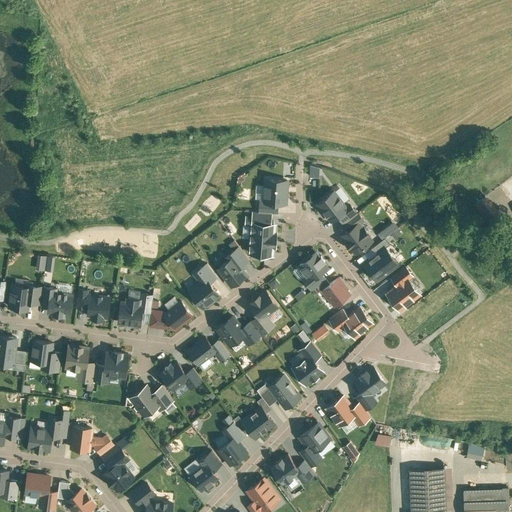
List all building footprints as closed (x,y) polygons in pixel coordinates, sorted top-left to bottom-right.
[(264,176),(263,199),(278,200),(285,200),(286,177),(264,176)] [(332,187),(316,199),(330,218),(337,213),(346,206),(332,187)] [(277,211),(278,200),(263,199),(258,199),(258,211),(271,211),(277,211)] [(346,206),(337,213),(343,222),(358,211),(352,202),(346,206)] [(251,222),(249,252),(273,253),(275,222),(270,221),(271,211),(258,211),(251,210),(251,214),(246,213),(245,221),(251,222)] [(358,211),(343,222),(349,230),(358,223),(364,219),(358,211)] [(393,220),(377,232),(382,238),(390,231),(395,237),(402,232),(393,220)] [(349,230),(341,235),(355,254),(372,242),(358,223),(349,230)] [(373,245),(377,250),(384,245),(387,242),(383,237),(373,245)] [(226,253),(229,257),(233,254),(241,264),(248,258),(238,245),(226,253)] [(377,250),(362,261),(375,279),(397,263),(384,245),(377,250)] [(322,272),(329,267),(316,250),(298,264),(306,275),(311,281),(322,272)] [(39,253),(38,269),(53,270),(54,254),(39,253)] [(229,257),(218,266),(231,283),(246,272),(241,264),(233,254),(229,257)] [(193,270),(200,279),(205,275),(208,280),(215,275),(204,261),(193,270)] [(405,267),(392,276),(398,284),(410,274),(405,267)] [(327,278),(322,272),(311,281),(306,275),(302,278),(312,290),(312,289),(326,279),(327,278)] [(200,279),(187,287),(202,307),(219,294),(208,280),(205,275),(200,279)] [(329,283),(321,289),(321,290),(334,307),(352,293),(338,276),(329,283)] [(329,283),(326,279),(312,289),(316,294),(321,290),(321,289),(329,283)] [(407,279),(388,293),(399,307),(418,293),(407,279)] [(26,286),(12,284),(9,305),(30,308),(31,301),(33,287),(32,287),(32,285),(26,284),(26,286)] [(43,286),(32,285),(32,287),(33,287),(31,301),(40,303),(43,286)] [(56,288),(43,286),(40,303),(49,304),(51,291),(55,292),(56,288)] [(266,287),(247,300),(257,314),(260,317),(266,312),(278,303),(266,287)] [(88,289),(80,288),(79,289),(77,305),(77,306),(86,307),(86,306),(87,293),(88,289)] [(55,292),(51,291),(49,304),(48,311),(54,312),(54,313),(63,314),(64,313),(69,314),(72,294),(55,292)] [(153,294),(141,293),(141,292),(140,292),(140,293),(139,299),(143,299),(142,310),(151,311),(151,308),(153,294)] [(110,296),(87,293),(86,306),(89,306),(88,314),(93,314),(92,317),(102,319),(103,316),(107,316),(110,296)] [(139,299),(129,298),(129,297),(128,297),(128,298),(127,302),(126,302),(121,302),(119,321),(140,324),(140,323),(142,310),(143,299),(139,299)] [(168,310),(165,313),(172,322),(175,326),(191,314),(181,301),(168,310)] [(373,322),(360,304),(347,313),(339,319),(345,327),(355,339),(365,332),(364,330),(373,322)] [(165,313),(168,310),(151,308),(151,311),(149,324),(167,326),(172,322),(165,313)] [(339,319),(347,313),(343,308),(328,319),(338,332),(345,327),(339,319)] [(260,317),(257,314),(250,320),(260,333),(275,323),(266,312),(260,317)] [(233,316),(218,327),(230,342),(240,334),(245,331),(241,326),(233,316)] [(250,320),(241,326),(245,331),(240,334),(247,343),(260,333),(250,320)] [(0,333),(0,363),(12,365),(13,361),(14,349),(15,336),(0,333)] [(206,335),(189,348),(199,362),(214,351),(217,349),(211,342),(206,335)] [(216,338),(211,342),(217,349),(214,351),(220,359),(228,353),(216,338)] [(311,352),(316,359),(322,354),(311,339),(299,348),(305,357),(311,352)] [(53,342),(35,340),(32,360),(43,362),(50,363),(51,351),(53,342)] [(88,347),(69,344),(66,366),(80,368),(86,369),(87,362),(88,347)] [(26,350),(14,349),(13,361),(24,362),(26,350)] [(130,352),(106,349),(104,363),(102,375),(109,376),(126,378),(130,352)] [(62,353),(51,351),(50,363),(43,362),(43,368),(60,370),(62,353)] [(305,357),(292,366),(306,385),(325,371),(316,359),(311,352),(305,357)] [(171,363),(165,368),(166,369),(161,373),(173,388),(185,379),(189,376),(186,372),(177,361),(172,365),(171,363)] [(87,362),(86,369),(80,368),(79,379),(93,381),(94,380),(96,363),(87,362)] [(96,362),(96,363),(94,380),(108,382),(109,376),(102,375),(104,363),(96,362)] [(374,365),(354,380),(362,390),(367,397),(371,394),(387,382),(374,365)] [(203,379),(193,366),(186,372),(189,376),(185,379),(191,388),(203,379)] [(269,384),(267,385),(277,399),(285,408),(302,395),(285,372),(269,384)] [(269,405),(277,399),(267,385),(269,384),(267,381),(257,389),(262,397),(269,405)] [(147,385),(131,397),(144,414),(160,403),(152,393),(147,385)] [(163,385),(152,393),(160,403),(163,407),(174,399),(163,385)] [(367,397),(362,390),(355,396),(359,401),(366,409),(376,401),(371,394),(367,397)] [(344,393),(325,408),(338,427),(352,416),(358,412),(353,405),(344,393)] [(269,405),(262,397),(257,401),(260,404),(261,403),(267,412),(271,408),(269,405)] [(359,401),(353,405),(358,412),(352,416),(359,425),(371,416),(366,409),(359,401)] [(260,404),(241,418),(247,427),(256,438),(275,423),(267,412),(261,403),(260,404)] [(234,420),(242,431),(247,427),(241,418),(238,414),(233,419),(234,420)] [(6,434),(6,435),(17,436),(19,418),(9,416),(8,422),(6,434)] [(63,419),(51,418),(49,428),(52,429),(51,435),(61,436),(61,435),(67,436),(69,421),(63,420),(63,419)] [(222,429),(230,439),(236,435),(239,439),(245,435),(242,431),(234,420),(222,429)] [(321,420),(305,431),(313,443),(317,449),(319,447),(333,437),(321,420)] [(94,444),(103,438),(91,436),(92,428),(74,425),(71,447),(89,449),(90,444),(94,444)] [(49,428),(32,426),(31,433),(29,434),(28,440),(30,442),(29,446),(36,447),(36,448),(42,449),(42,448),(49,449),(51,435),(52,429),(49,428)] [(375,443),(388,445),(390,435),(377,432),(375,443)] [(103,438),(94,444),(101,453),(113,443),(107,435),(103,438)] [(230,439),(218,448),(230,465),(248,451),(239,439),(236,435),(230,439)] [(120,448),(116,443),(102,454),(106,459),(105,460),(111,467),(120,459),(122,462),(128,457),(120,448)] [(317,449),(313,443),(306,448),(316,461),(324,455),(319,447),(317,449)] [(207,460),(214,469),(222,463),(211,449),(198,459),(202,464),(207,460)] [(300,470),(288,453),(282,457),(282,456),(275,461),(276,462),(270,466),(283,483),(287,480),(287,481),(293,476),(300,470)] [(122,462),(120,459),(111,467),(104,472),(108,478),(112,484),(113,483),(117,489),(133,476),(122,462)] [(202,464),(189,474),(201,490),(219,477),(214,469),(207,460),(202,464)] [(445,511),(444,467),(410,469),(412,511),(445,511)] [(50,476),(28,473),(26,492),(41,494),(40,505),(46,506),(48,490),(50,476)] [(279,498),(263,477),(247,489),(263,510),(279,498)] [(19,480),(6,479),(5,490),(4,490),(3,495),(17,497),(19,480)] [(148,498),(153,499),(151,496),(157,491),(148,479),(132,492),(141,503),(144,501),(147,505),(148,498)] [(66,499),(74,493),(69,486),(69,481),(59,480),(58,491),(57,496),(65,497),(66,499)] [(65,500),(74,511),(87,511),(97,504),(82,486),(74,493),(66,499),(65,500)] [(508,511),(508,487),(463,488),(463,511),(508,511)] [(58,491),(48,490),(46,506),(49,507),(56,508),(57,496),(58,491)] [(147,505),(146,511),(172,511),(174,500),(153,499),(148,498),(147,505)]
